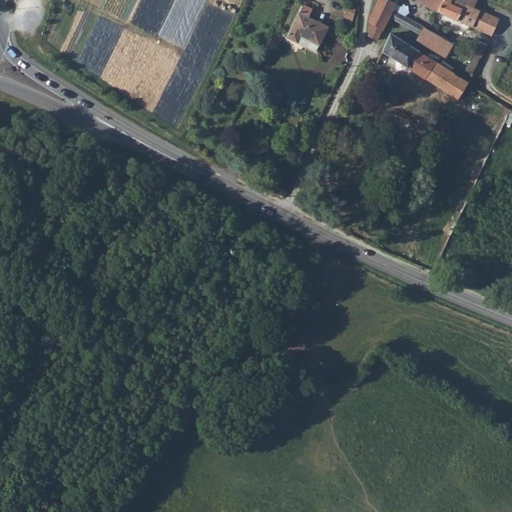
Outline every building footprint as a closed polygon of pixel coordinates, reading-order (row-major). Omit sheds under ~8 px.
[(377,0),(369,20),(368,34),(378,38),(389,16),(393,9),(396,3),(389,0),(377,0)] [(418,0),(420,1),(420,2),(438,11),(443,0),(418,0)] [(443,0),(438,11),(471,26),(480,9),(473,6),(475,0),(443,0)] [(345,21),(354,23),(357,7),(347,6),(345,21)] [(393,9),(389,16),(420,34),(424,26),(393,9)] [(480,9),(471,26),(491,35),(499,18),(480,9)] [(301,10),(289,34),(299,40),(302,33),(321,43),(330,25),(301,10)] [(420,34),(416,40),(445,56),(453,43),(432,31),(429,29),(424,26),(420,34)] [(392,33),(382,50),(406,66),(425,78),(425,77),(458,99),(469,84),(456,76),(446,68),(412,46),(392,33)] [(475,39),(469,52),(473,54),(480,59),(487,45),(475,39)] [(473,54),(468,64),(476,68),(480,59),(473,54)] [(237,245),(243,239),(238,235),(232,242),(237,245)]
